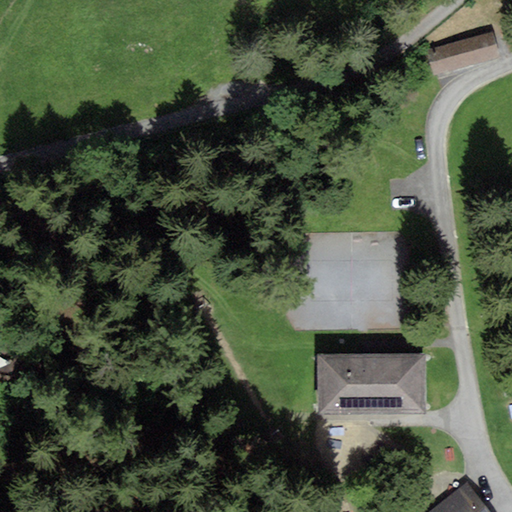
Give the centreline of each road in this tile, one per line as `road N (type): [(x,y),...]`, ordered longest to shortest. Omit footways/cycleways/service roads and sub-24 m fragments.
road 1 (residential): [(457,0),(355,74),(0,172)]
road 2 (residential): [(511,60),(454,92),(438,134),(474,421),(511,506)]
